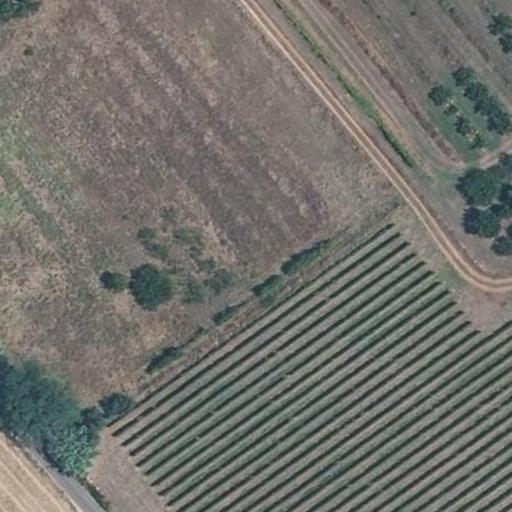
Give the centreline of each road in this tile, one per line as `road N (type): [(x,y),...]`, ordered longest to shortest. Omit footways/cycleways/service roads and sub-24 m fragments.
road 1 (track): [(247,0),(466,272),(479,282),(511,281)]
road 2 (unclassified): [(93,511),(0,404)]
